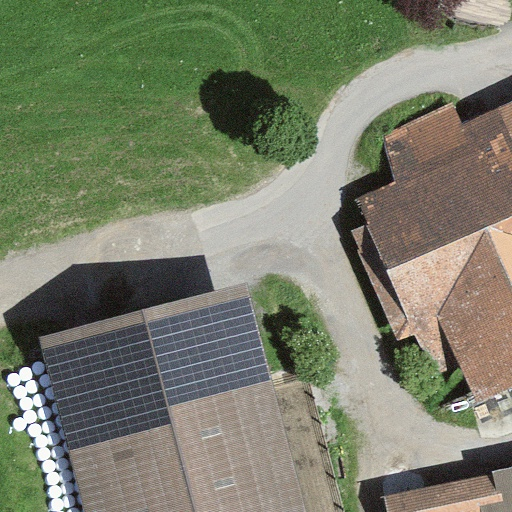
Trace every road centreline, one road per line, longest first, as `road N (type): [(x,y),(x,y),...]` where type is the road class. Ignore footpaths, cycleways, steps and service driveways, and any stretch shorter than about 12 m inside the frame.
road 1 (unclassified): [(144,270),(275,217),(307,183),(342,116),(395,81),(511,58)]
road 2 (track): [(275,217),(359,433),(355,511)]
road 3 (track): [(0,308),(144,270)]
